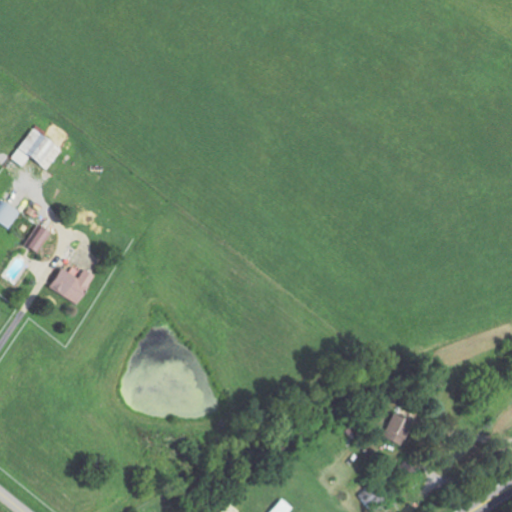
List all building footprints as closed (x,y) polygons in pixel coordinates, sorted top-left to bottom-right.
[(13,159),(24,168),(32,158),(49,171),(64,150),(35,129),(13,159)] [(0,198),(0,224),(9,231),(21,213),(0,198)] [(52,231),(37,224),(26,247),(41,254),(52,231)] [(79,306),(98,277),(87,269),(80,280),(64,269),(52,288),(79,306)] [(417,423),(397,414),(386,438),(406,447),(417,423)] [(406,485),(418,470),(404,459),(392,474),(406,485)] [(294,511),(296,509),(286,500),(275,511),(294,511)]
